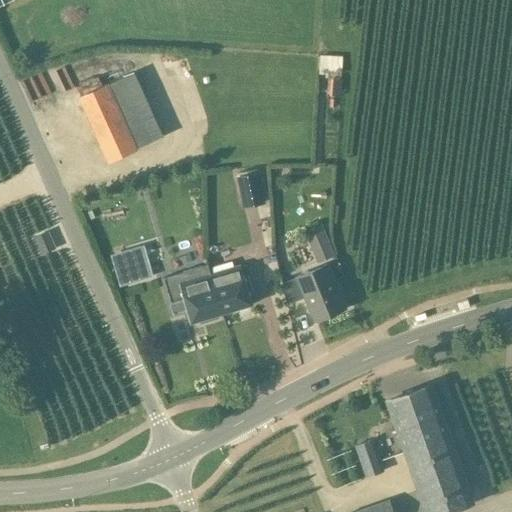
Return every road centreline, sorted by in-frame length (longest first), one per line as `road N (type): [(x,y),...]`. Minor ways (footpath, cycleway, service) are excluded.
road 1 (unclassified): [(169,459),(0,63)]
road 2 (tertiary): [(169,459),(332,376),(511,311)]
road 3 (tertiary): [(0,493),(55,491),(169,459)]
